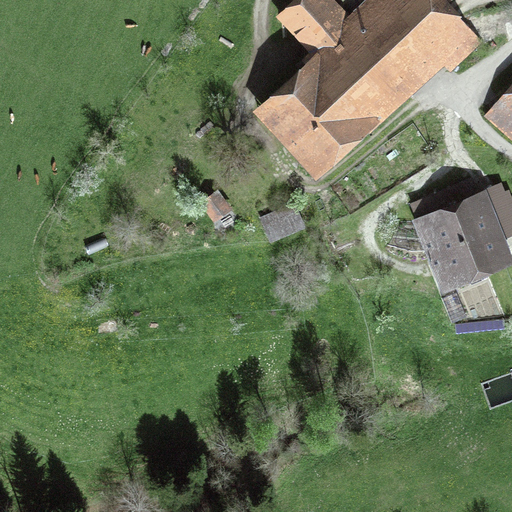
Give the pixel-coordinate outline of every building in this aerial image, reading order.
[(464,21),(444,0),(382,0),(355,27),(329,0),(298,0),(281,17),(320,58),(270,106),(319,158),(464,21)] [(511,97),(507,104),(501,99),(485,119),(511,140),(511,97)] [(432,254),(443,280),(502,255),(472,184),(416,209),(435,253),(432,254)] [(206,207),(215,219),(227,210),(219,198),(206,207)] [(265,227),(272,243),(301,230),(294,215),(265,227)] [(92,320),(92,333),(115,332),(114,318),(92,320)]
